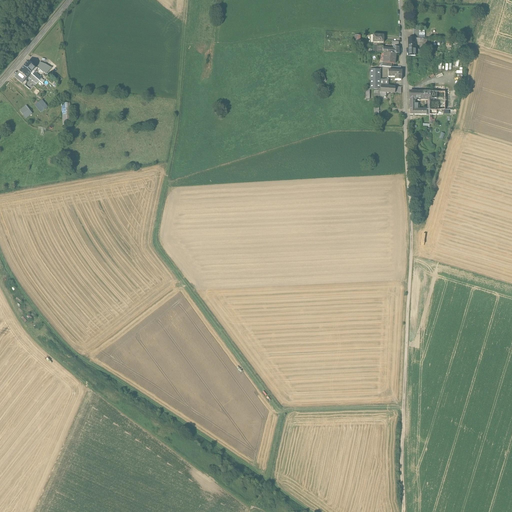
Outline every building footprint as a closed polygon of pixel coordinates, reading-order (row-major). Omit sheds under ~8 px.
[(393,54),(384,53),(383,63),(389,64),(394,64),(396,54),(393,54)] [(40,61),(36,68),(46,74),(50,67),(40,61)] [(35,68),(28,62),(24,68),(30,73),(33,71),(35,68)] [(24,68),(19,73),(26,79),(28,77),(30,73),(24,68)] [(380,70),(370,70),(369,89),(369,90),(380,90),(380,87),(380,80),(380,70)] [(401,71),(388,70),(388,77),(394,77),(395,80),(401,81),(401,71)] [(41,78),(33,71),(30,73),(35,77),(39,81),(41,78)] [(26,79),(19,73),(15,78),(22,84),(26,79)] [(33,85),(26,79),(22,84),(29,90),(33,85)] [(424,92),(409,92),(409,100),(410,105),(414,105),(414,99),(424,99),(424,92)] [(434,99),(429,99),(429,103),(436,103),(436,111),(445,110),(445,99),(434,99)] [(61,103),(62,123),(70,122),(69,103),(61,103)] [(26,106),(2,125),(5,129),(29,110),(26,106)]
